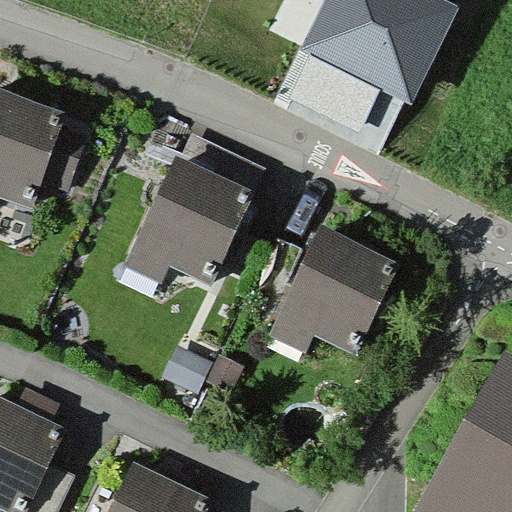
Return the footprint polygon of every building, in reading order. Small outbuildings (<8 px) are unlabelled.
[(410,101),(457,5),(446,0),(321,0),(298,46),(410,101)] [(57,116),(0,96),(0,196),(26,205),(57,116)] [(248,200),(177,165),(129,264),(161,280),(169,265),(207,283),(248,200)] [(390,267),(321,234),(272,334),(304,349),(312,333),(349,351),(390,267)] [(268,247),(246,236),(227,275),(250,286),(268,247)] [(302,251),(277,239),(250,295),(276,307),(302,251)] [(211,365),(188,356),(175,386),(199,396),(211,365)] [(511,511),(511,369),(504,365),(420,511),(511,511)] [(19,511),(58,432),(0,404),(0,507),(10,511),(19,511)] [(50,464),(26,511),(57,511),(74,476),(50,464)] [(203,511),(206,507),(133,472),(113,511),(203,511)]
